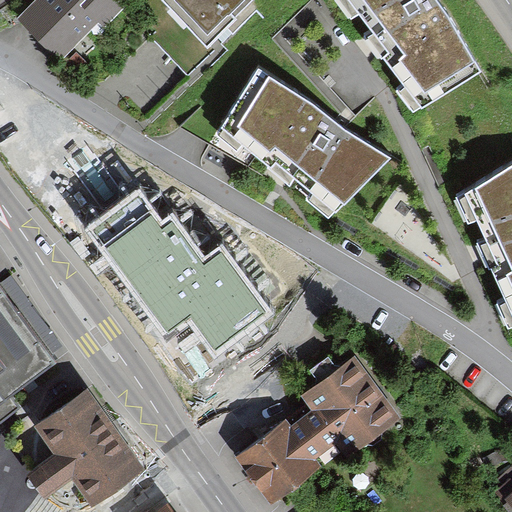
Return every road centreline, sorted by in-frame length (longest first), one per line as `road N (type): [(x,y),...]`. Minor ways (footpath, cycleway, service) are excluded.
road 1 (residential): [(511,377),(437,321),(0,52)]
road 2 (secondary): [(0,202),(228,511)]
road 3 (unknown): [(196,434),(304,350)]
